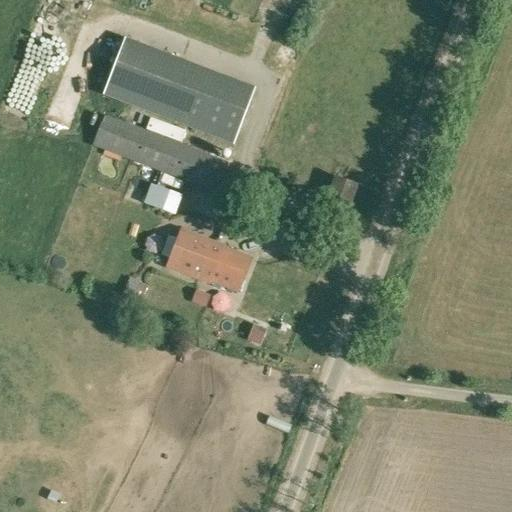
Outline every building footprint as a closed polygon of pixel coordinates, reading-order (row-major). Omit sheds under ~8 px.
[(233,146),(256,88),(124,38),(101,96),(233,146)] [(217,194),(229,163),(104,115),(92,147),(217,194)] [(319,218),(343,227),(358,186),(334,177),(325,202),(319,218)] [(174,216),(182,196),(151,184),(143,204),(174,216)] [(240,294),(253,259),(225,249),(225,246),(181,229),(166,268),(210,285),(211,283),(240,294)] [(142,303),(149,288),(130,278),(122,293),(142,303)]
